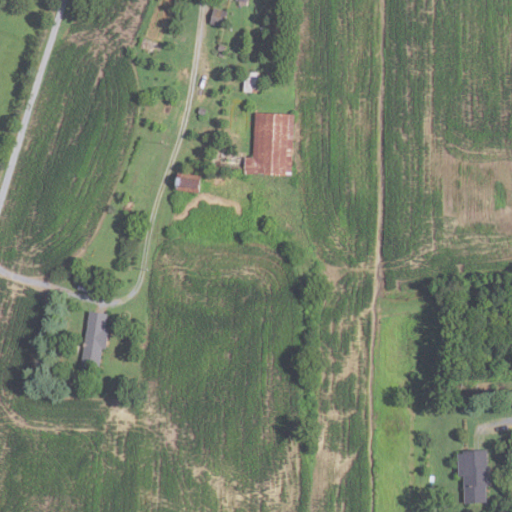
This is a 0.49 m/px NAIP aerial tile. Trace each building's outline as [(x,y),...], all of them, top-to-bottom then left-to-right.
[(223,27),(209,24),(212,7),(226,10),(223,27)] [(223,52),(217,50),(219,44),(225,46),(223,52)] [(243,91),(245,71),(258,73),(256,92),(243,91)] [(204,115),(197,113),(199,106),(206,109),(204,115)] [(292,177),(244,174),(245,157),(252,157),(255,113),(296,115),(292,177)] [(200,194),(176,190),(178,174),(202,177),(200,194)] [(98,369),(80,366),(88,311),(107,314),(105,328),(109,329),(106,349),(101,348),(98,369)] [(464,502),(462,451),(486,450),(486,466),(490,466),(490,486),(485,486),(486,501),(464,502)]
